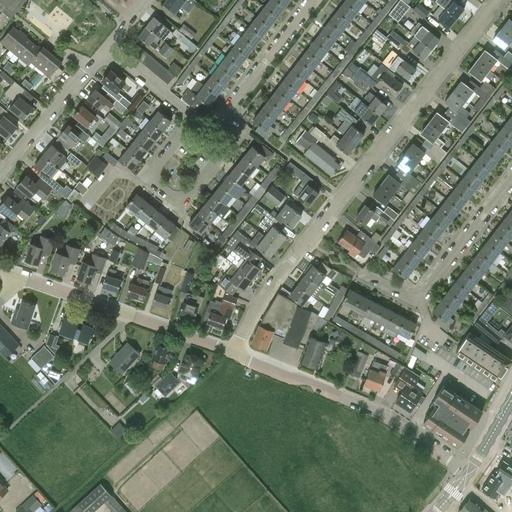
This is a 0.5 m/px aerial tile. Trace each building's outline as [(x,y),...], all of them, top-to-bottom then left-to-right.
[(0,0),(0,2),(6,7),(2,12),(11,19),(25,0),(0,0)] [(180,6),(188,13),(196,2),(194,0),(166,0),(164,3),(175,12),(180,6)] [(277,17),(285,7),(275,0),(269,0),(264,7),(277,17)] [(357,12),(365,2),(362,0),(345,0),(344,2),(357,12)] [(398,22),(410,7),(401,0),(399,0),(389,14),(398,22)] [(453,0),(444,0),(441,5),(457,18),(465,8),(453,0)] [(344,2),(337,12),(350,22),(357,12),(344,2)] [(387,3),(383,9),(386,12),(391,6),(387,3)] [(429,12),(418,3),(413,10),(424,18),(429,12)] [(449,28),(457,18),(441,5),(433,15),(449,28)] [(230,12),(234,15),(238,9),(234,6),(230,12)] [(367,6),(364,10),(372,17),(375,13),(367,6)] [(270,27),(277,17),(264,7),(257,17),(270,27)] [(342,31),(350,22),(337,12),(329,21),(342,31)] [(378,22),(383,16),(380,13),(375,19),(378,22)] [(154,16),(146,26),(157,35),(161,30),(167,35),(171,30),(154,16)] [(231,19),(227,16),(222,22),(226,25),(231,19)] [(262,36),(270,27),(257,17),(249,27),(262,36)] [(501,29),(511,38),(511,21),(509,19),(501,29)] [(329,21),(322,31),(335,41),(342,31),(329,21)] [(372,23),(367,28),(371,31),(375,25),(372,23)] [(411,33),(414,35),(432,49),(440,39),(419,23),(411,33)] [(179,29),(185,34),(191,39),(196,34),(183,24),(179,29)] [(160,37),(157,35),(146,26),(138,36),(155,49),(159,45),(156,42),(160,37)] [(223,28),(219,26),(215,32),(218,34),(223,28)] [(0,41),(0,42),(9,50),(21,35),(12,27),(0,41)] [(185,34),(179,29),(176,27),(172,32),(181,39),(185,34)] [(254,46),(262,36),(249,27),(241,36),(254,46)] [(505,49),(511,39),(511,38),(501,29),(493,39),(505,49)] [(387,38),(376,30),(372,34),(383,44),(387,38)] [(424,59),(432,49),(414,35),(409,43),(392,30),(387,37),(400,48),(407,54),(411,49),(424,59)] [(327,51),(335,41),(322,31),(314,41),(327,51)] [(363,41),(368,35),(364,32),(359,38),(363,41)] [(31,42),(21,35),(9,50),(13,54),(11,57),(15,60),(17,57),(18,58),(31,42)] [(208,41),(212,44),(216,37),(212,35),(208,41)] [(247,56),(254,46),(241,36),(234,46),(247,56)] [(314,41),(307,51),(319,61),(327,51),(314,41)] [(40,50),(31,42),(18,58),(27,66),(30,63),(40,50)] [(355,51),(360,45),(356,42),(352,48),(355,51)] [(158,52),(166,59),(173,49),(165,43),(158,52)] [(134,57),(141,49),(137,45),(130,53),(134,57)] [(200,51),(204,54),(208,48),(204,45),(200,51)] [(239,66),(247,56),(234,46),(226,56),(239,66)] [(40,50),(30,63),(35,67),(33,69),(37,73),(52,55),(43,47),(40,50)] [(141,49),(134,57),(138,60),(145,52),(141,49)] [(477,60),(489,70),(497,59),(485,50),(477,60)] [(299,61),(312,71),(319,61),(307,51),(299,61)] [(145,52),(138,60),(143,63),(149,55),(145,52)] [(349,52),(344,58),(348,61),(352,55),(349,52)] [(197,63),(202,57),(198,54),(193,60),(197,63)] [(52,55),(37,73),(41,76),(43,74),(48,78),(61,63),(52,55)] [(147,67),(154,59),(149,55),(143,63),(147,67)] [(389,67),(394,72),(396,69),(408,79),(416,69),(399,55),(389,67)] [(231,76),(239,66),(226,56),(219,66),(231,76)] [(511,67),(511,62),(504,57),(500,62),(510,70),(511,67)] [(154,59),(147,67),(151,70),(158,62),(154,59)] [(493,73),(489,70),(477,60),(469,70),(484,82),(480,88),(490,96),(495,89),(486,83),(493,73)] [(299,61),(291,71),(304,81),(312,71),(299,61)] [(378,82),(374,78),(373,78),(359,67),(352,61),(347,67),(354,73),(369,85),(373,88),(377,84),(376,84),(378,82)] [(162,65),(158,62),(151,70),(155,73),(162,65)] [(341,62),(336,67),(340,70),(345,64),(341,62)] [(182,69),(174,63),(169,69),(177,75),(182,69)] [(4,68),(11,75),(15,70),(7,64),(4,68)] [(194,67),(190,64),(185,70),(189,73),(194,67)] [(159,77),(166,69),(162,65),(155,73),(159,77)] [(224,86),(231,76),(219,66),(211,76),(224,86)] [(170,72),(166,69),(159,77),(164,80),(170,72)] [(111,70),(102,81),(116,92),(120,86),(126,91),(130,86),(111,70)] [(284,81),(297,90),(304,81),(291,71),(284,81)] [(333,71),(329,77),(332,80),(337,74),(333,71)] [(0,73),(0,77),(10,86),(4,94),(14,103),(9,109),(22,120),(32,108),(19,97),(24,91),(1,72),(0,73)] [(175,75),(170,72),(164,80),(168,84),(175,75)] [(378,82),(376,84),(377,84),(394,97),(403,85),(386,72),(378,82)] [(369,85),(354,73),(351,77),(355,81),(354,84),(364,91),(369,85)] [(182,83),(186,77),(182,74),(178,80),(182,83)] [(216,95),(224,86),(211,76),(204,85),(216,95)] [(22,83),(30,90),(33,86),(26,79),(22,83)] [(340,83),(336,80),(326,94),(338,104),(341,99),(333,92),(340,83)] [(209,105),(216,95),(204,85),(197,81),(190,90),(188,89),(182,97),(197,109),(203,101),(209,105)] [(297,90),(284,81),(276,90),(289,100),(297,90)] [(324,90),(329,84),(326,81),(321,87),(324,90)] [(453,91),(465,101),(469,104),(477,93),(461,81),(453,91)] [(109,92),(105,97),(95,89),(88,98),(100,108),(103,104),(109,108),(117,99),(109,92)] [(499,89),(494,95),(498,98),(503,92),(499,89)] [(269,100),(281,110),(289,100),(276,90),(269,100)] [(318,91),(313,97),(317,100),(321,94),(318,91)] [(460,113),(456,119),(466,127),(470,121),(465,117),(469,112),(461,106),(465,101),(453,91),(445,102),(460,113)] [(366,96),(362,101),(379,115),(387,106),(370,92),(366,96)] [(126,107),(132,111),(143,97),(138,93),(126,107)] [(487,100),(483,96),(474,107),(479,111),(487,100)] [(491,108),(495,102),(492,99),(487,105),(491,108)] [(269,100),(261,110),(274,120),(281,110),(269,100)] [(310,100),(305,106),(309,109),(314,103),(310,100)] [(144,101),(137,110),(142,114),(149,105),(144,101)] [(372,125),(379,115),(362,101),(358,106),(355,111),(372,125)] [(97,113),(95,116),(82,105),(73,115),(87,126),(91,122),(96,126),(103,118),(97,113)] [(0,133),(6,138),(16,127),(3,117),(7,112),(0,106),(0,133)] [(364,134),(353,126),(357,120),(342,108),(337,114),(345,121),(342,125),(338,130),(344,135),(356,144),(364,134)] [(488,111),(484,108),(479,114),(483,117),(488,111)] [(143,115),(137,110),(133,115),(139,120),(143,115)] [(158,110),(150,120),(163,130),(171,121),(158,110)] [(274,120),(261,110),(254,120),(260,125),(255,130),(267,139),(275,129),(270,125),(274,120)] [(301,119),(306,113),(302,110),(298,116),(301,119)] [(437,112),(429,122),(441,132),(449,121),(437,112)] [(116,129),(121,123),(109,113),(104,119),(116,129)] [(133,123),(126,117),(122,122),(129,127),(133,123)] [(475,127),(480,121),(476,118),(472,124),(475,127)] [(466,127),(456,119),(452,124),(462,132),(466,127)] [(155,140),(163,130),(150,120),(142,130),(155,140)] [(295,120),(290,126),(294,129),(298,123),(295,120)] [(511,139),(511,124),(508,121),(500,131),(511,139)] [(436,144),(432,150),(442,158),(446,152),(441,148),(445,143),(437,137),(441,132),(429,122),(421,133),(436,144)] [(68,125),(59,136),(71,145),(77,138),(84,143),(89,136),(76,125),(73,128),(68,125)] [(316,127),(311,133),(322,141),(326,135),(316,127)] [(472,131),(469,128),(464,134),(468,137),(472,131)] [(123,139),(127,134),(121,129),(117,133),(123,139)] [(142,130),(134,140),(147,150),(155,140),(142,130)] [(286,139),(290,133),(287,130),(282,135),(286,139)] [(304,154),(311,159),(331,176),(339,165),(334,161),(335,159),(320,147),(320,148),(315,144),(318,140),(306,130),(297,141),(308,150),(304,154)] [(506,151),(511,142),(511,139),(500,131),(493,141),(506,151)] [(102,147),(107,141),(96,132),(91,138),(102,147)] [(348,155),(356,144),(344,135),(340,140),(334,135),(330,140),(336,145),(348,155)] [(113,138),(109,143),(115,148),(119,143),(113,138)] [(461,138),(456,144),(460,147),(465,141),(461,138)] [(134,140),(126,150),(139,160),(147,150),(134,140)] [(498,160),(506,151),(493,141),(485,150),(498,160)] [(405,153),(417,163),(421,157),(426,161),(429,161),(431,157),(438,163),(442,158),(432,150),(428,155),(413,143),(405,153)] [(44,154),(59,167),(65,161),(62,159),(64,156),(62,155),(63,154),(51,145),(44,154)] [(252,146),(244,156),(257,166),(264,157),(268,160),(273,154),(263,145),(258,151),(252,146)] [(453,148),(449,154),(453,157),(457,151),(453,148)] [(131,169),(139,160),(126,150),(119,159),(131,169)] [(490,170),(498,160),(485,150),(477,160),(490,170)] [(102,156),(110,163),(113,166),(117,161),(106,151),(102,156)] [(67,158),(77,167),(81,162),(71,153),(67,158)] [(409,173),(417,163),(405,153),(397,164),(409,173)] [(51,178),(59,167),(44,154),(34,165),(41,171),(37,175),(57,191),(61,186),(51,178)] [(89,167),(99,175),(108,164),(98,156),(89,167)] [(249,176),(257,166),(244,156),(236,165),(249,176)] [(445,166),(450,160),(446,158),(441,164),(445,166)] [(483,180),(490,170),(477,160),(470,170),(483,180)] [(285,168),(303,181),(298,186),(303,190),(298,197),(309,206),(319,193),(309,186),(313,180),(290,162),(285,168)] [(236,165),(228,175),(241,185),(249,176),(236,165)] [(275,166),(268,175),(273,179),(280,170),(275,166)] [(437,176),(442,170),(438,167),(434,173),(437,176)] [(475,190),(483,180),(470,170),(462,180),(475,190)] [(389,174),(381,185),(393,194),(401,183),(389,174)] [(26,175),(17,186),(30,197),(35,191),(43,198),(52,188),(40,178),(36,183),(26,175)] [(233,195),(241,185),(228,175),(220,185),(233,195)] [(260,185),(265,189),(273,179),(268,175),(260,185)] [(412,175),(408,181),(418,189),(423,183),(412,175)] [(431,177),(426,183),(430,186),(434,180),(431,177)] [(467,199),(475,190),(462,180),(455,190),(467,199)] [(414,194),(418,189),(408,181),(404,186),(414,194)] [(74,188),(79,193),(82,195),(87,189),(79,182),(74,188)] [(220,185),(213,195),(225,205),(233,195),(220,185)] [(260,185),(252,195),(258,200),(265,189),(260,185)] [(284,195),(272,185),(265,194),(278,204),(284,195)] [(385,204),(393,194),(381,185),(373,195),(385,204)] [(427,190),(423,187),(418,193),(422,196),(427,190)] [(71,202),(79,193),(74,188),(66,197),(71,202)] [(460,209),(467,199),(455,190),(447,199),(460,209)] [(126,206),(136,214),(146,201),(136,193),(126,206)] [(205,204),(217,215),(222,218),(230,209),(225,205),(213,195),(205,204)] [(251,210),(258,200),(252,195),(245,205),(251,210)] [(8,196),(0,205),(0,208),(12,218),(17,212),(25,219),(34,208),(23,199),(18,204),(8,196)] [(415,206),(419,200),(415,197),(411,203),(415,206)] [(452,219),(460,209),(447,199),(439,209),(452,219)] [(156,210),(146,201),(136,214),(146,222),(156,210)] [(286,203),(277,216),(292,228),(302,215),(286,203)] [(205,204),(197,214),(210,224),(217,215),(205,204)] [(270,231),(265,237),(277,247),(285,236),(273,226),(278,220),(257,204),(254,208),(265,216),(260,223),(270,231)] [(245,205),(237,215),(242,219),(251,210),(245,205)] [(379,217),(380,216),(365,205),(355,217),(365,225),(370,218),(376,222),(379,217)] [(384,211),(391,217),(394,219),(398,214),(388,206),(384,211)] [(407,216),(412,210),(408,207),(403,213),(407,216)] [(444,229),(452,219),(439,209),(432,219),(444,229)] [(146,222),(156,230),(166,218),(156,210),(146,222)] [(384,211),(380,216),(379,217),(386,222),(391,217),(384,211)] [(511,214),(510,213),(502,223),(511,230),(511,214)] [(202,234),(210,224),(197,214),(189,224),(202,234)] [(235,229),(242,219),(237,215),(230,224),(235,229)] [(404,219),(400,216),(396,222),(400,226),(404,219)] [(0,245),(14,227),(3,218),(0,222),(0,245)] [(180,229),(166,218),(156,230),(170,242),(180,229)] [(437,239),(444,229),(432,219),(424,229),(437,239)] [(121,235),(123,230),(113,223),(109,228),(121,235)] [(227,239),(235,229),(230,224),(227,223),(219,232),(227,239)] [(507,243),(511,236),(511,230),(502,223),(494,233),(507,243)] [(393,226),(388,232),(392,235),(397,229),(393,226)] [(429,248),(437,239),(424,229),(416,238),(429,248)] [(123,230),(121,235),(132,241),(135,236),(123,230)] [(372,248),(376,252),(381,246),(376,243),(371,238),(367,235),(363,241),(356,236),(346,230),(338,242),(350,250),(348,252),(355,257),(358,254),(363,258),(365,257),(372,248)] [(232,236),(242,243),(246,238),(236,231),(232,236)] [(277,247),(265,237),(259,232),(251,242),(269,257),(277,247)] [(114,234),(108,241),(113,244),(115,245),(119,237),(114,233),(114,234)] [(494,233),(487,242),(499,252),(507,243),(494,233)] [(30,244),(25,260),(38,264),(42,252),(49,255),(54,240),(41,236),(37,246),(30,244)] [(144,247),(146,241),(135,236),(132,241),(144,247)] [(226,239),(220,236),(216,244),(223,247),(226,239)] [(245,260),(239,269),(252,279),(253,280),(255,280),(256,279),(257,278),(257,276),(257,275),(256,273),(260,269),(254,265),(260,258),(242,244),(242,243),(232,236),(227,243),(235,249),(234,252),(245,260)] [(384,246),(389,240),(385,236),(380,242),(384,246)] [(421,258),(429,248),(416,238),(409,248),(421,258)] [(146,241),(144,247),(156,253),(159,248),(146,241)] [(492,262),(499,252),(487,242),(479,252),(492,262)] [(56,253),(50,269),(64,273),(68,261),(75,264),(80,249),(67,245),(63,255),(56,253)] [(149,252),(138,247),(132,265),(143,269),(149,252)] [(414,268),(421,258),(409,248),(401,258),(414,268)] [(119,252),(113,249),(109,260),(115,262),(119,252)] [(380,259),(385,253),(381,250),(376,256),(380,259)] [(479,252),(471,262),(484,272),(492,262),(479,252)] [(76,277),(77,278),(76,280),(77,281),(81,283),(83,282),(83,280),(90,282),(94,270),(101,273),(106,258),(93,254),(89,264),(82,261),(76,277)] [(406,278),(414,268),(401,258),(393,268),(406,278)] [(305,275),(318,285),(323,289),(327,284),(322,280),(326,274),(332,279),(336,273),(327,266),(322,262),(317,268),(313,265),(305,275)] [(476,282),(484,272),(471,262),(464,272),(476,282)] [(232,294),(239,286),(244,290),(247,285),(249,286),(250,286),(251,285),(252,284),(253,282),(252,281),(251,280),(252,279),(239,269),(233,264),(221,280),(218,283),(232,294)] [(166,268),(160,267),(154,282),(161,284),(166,268)] [(107,275),(103,287),(117,291),(121,280),(114,277),(116,271),(109,268),(107,275)] [(188,293),(194,274),(187,271),(181,290),(188,293)] [(464,272),(456,282),(469,291),(476,282),(464,272)] [(310,295),(318,285),(305,275),(298,285),(310,295)] [(149,281),(144,279),(138,277),(136,284),(131,282),(126,295),(143,300),(149,281)] [(461,301),(469,291),(456,282),(448,291),(461,301)] [(310,295),(298,285),(290,295),(306,307),(309,302),(306,300),(310,295)] [(505,288),(501,285),(496,291),(500,294),(505,288)] [(158,286),(152,304),(166,308),(173,290),(158,286)] [(341,286),(337,292),(343,295),(347,288),(341,286)] [(342,303),(354,309),(362,294),(361,293),(357,291),(354,291),(350,289),(342,303)] [(511,289),(501,305),(511,313),(511,289)] [(448,291),(441,301),(453,311),(461,301),(448,291)] [(260,324),(252,342),(267,348),(275,327),(287,331),(283,342),(298,348),(311,311),(296,305),(297,303),(278,292),(261,321),(260,324)] [(186,294),(180,313),(194,318),(196,312),(198,312),(204,297),(193,293),(192,296),(186,294)] [(488,301),(493,295),(489,293),(485,299),(488,301)] [(210,299),(207,309),(211,311),(207,322),(215,325),(214,327),(215,328),(220,330),(222,329),(226,318),(229,319),(233,307),(234,307),(237,298),(225,294),(222,303),(210,299)] [(362,294),(354,309),(351,313),(357,316),(359,312),(365,315),(372,301),(372,300),(371,298),(366,296),(364,296),(362,295),(362,294)] [(335,296),(332,303),(337,306),(341,299),(335,296)] [(365,315),(375,320),(383,306),(372,301),(365,315)] [(449,316),(453,311),(441,301),(433,311),(439,316),(435,321),(446,330),(454,320),(449,316)] [(12,323),(28,328),(35,306),(23,302),(20,310),(17,309),(12,323)] [(481,311),(486,305),(482,302),(478,308),(481,311)] [(379,322),(386,326),(394,312),(383,306),(375,320),(373,324),(377,326),(379,322)] [(325,314),(331,317),(334,310),(329,307),(325,314)] [(386,326),(397,332),(405,318),(394,312),(386,326)] [(475,312),(470,318),(474,321),(479,314),(475,312)] [(94,327),(83,323),(82,325),(79,323),(79,322),(65,316),(59,331),(88,341),(94,327)] [(343,327),(346,321),(340,317),(336,323),(343,327)] [(416,324),(405,318),(397,332),(409,338),(416,324)] [(466,330),(471,324),(467,321),(462,327),(466,330)] [(511,325),(506,332),(501,328),(498,331),(488,323),(481,331),(497,344),(501,339),(503,341),(506,337),(511,342),(511,325)] [(357,328),(350,324),(347,329),(353,333),(357,328)] [(0,325),(0,351),(5,357),(18,345),(0,325)] [(361,330),(357,336),(364,339),(367,334),(361,330)] [(503,360),(467,336),(469,333),(469,332),(455,352),(498,381),(511,361),(505,357),(503,360)] [(56,336),(50,334),(46,344),(56,356),(58,349),(52,346),(56,336)] [(488,345),(491,342),(482,334),(478,338),(488,345)] [(309,336),(304,350),(300,362),(317,368),(326,342),(309,336)] [(371,336),(368,342),(375,346),(378,340),(371,336)] [(110,363),(122,374),(139,354),(128,343),(110,363)] [(382,343),(379,348),(385,352),(389,346),(382,343)] [(155,361),(153,367),(162,370),(165,364),(166,364),(172,349),(158,344),(152,360),(155,361)] [(44,345),(31,357),(41,369),(54,357),(44,345)] [(412,353),(422,360),(426,354),(415,347),(412,353)] [(393,349),(390,355),(396,359),(399,353),(393,349)] [(362,374),(368,354),(357,351),(351,371),(362,374)] [(406,368),(398,378),(394,386),(402,392),(396,401),(411,412),(420,399),(419,398),(422,393),(413,387),(419,377),(422,372),(416,368),(421,360),(411,354),(405,368),(406,368)] [(171,372),(163,380),(157,386),(166,396),(181,382),(180,381),(183,378),(185,379),(188,377),(189,375),(197,378),(203,361),(198,359),(196,357),(193,356),(191,357),(186,355),(178,377),(177,378),(171,372)] [(369,368),(363,384),(380,391),(386,375),(385,374),(388,366),(373,361),(370,369),(369,368)] [(397,362),(390,373),(398,378),(404,366),(397,362)] [(155,388),(157,386),(163,380),(158,375),(150,383),(155,388)] [(437,402),(423,423),(459,446),(468,432),(467,431),(471,425),(472,426),(482,412),(443,386),(433,400),(437,402)] [(118,421),(109,429),(117,438),(125,430),(118,421)] [(492,473),(492,474),(510,486),(511,482),(511,467),(502,461),(495,471),(497,472),(495,475),(492,473)] [(492,474),(481,490),(495,499),(499,492),(503,495),(510,486),(492,474)] [(112,511),(125,511),(100,484),(68,511),(92,511),(104,502),(112,511)] [(34,511),(43,505),(34,495),(15,511),(34,511)] [(368,495),(360,502),(368,511),(380,511),(382,510),(368,495)] [(487,511),(471,497),(457,511),(487,511)] [(368,511),(360,502),(352,509),(351,508),(354,511),(368,511)]
